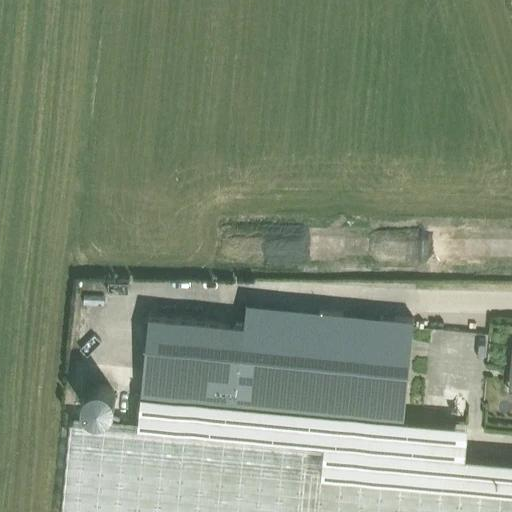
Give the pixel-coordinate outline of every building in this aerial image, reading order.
[(295,255),(444,258),(445,231),(296,227),(295,255)] [(101,298),(102,273),(84,273),(83,297),(101,298)] [(135,383),(398,404),(406,302),(240,289),(238,310),(141,303),(135,383)] [(511,377),(511,327),(504,327),(501,377),(511,377)] [(73,360),(75,403),(112,401),(111,359),(73,360)] [(511,511),(511,449),(74,409),(64,511),(511,511)]
